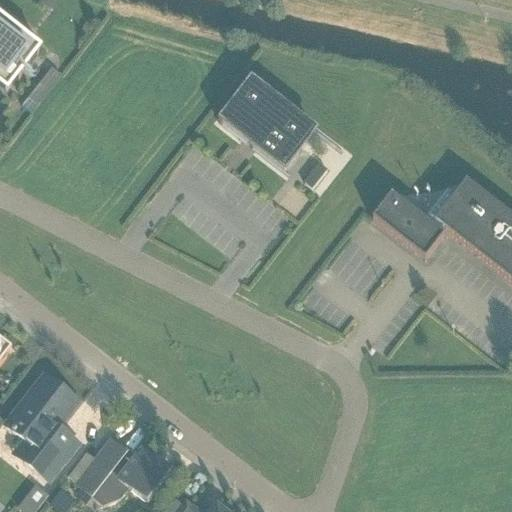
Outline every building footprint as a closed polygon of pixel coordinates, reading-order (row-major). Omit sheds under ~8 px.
[(0,21),(0,89),(8,96),(41,53),(0,21)] [(342,153),(251,82),(218,124),(288,179),(289,177),(284,173),(314,135),(341,155),(342,153)] [(327,173),(319,167),(304,186),(312,192),(327,173)] [(511,221),(466,185),(457,196),(451,191),(428,220),(395,194),(376,218),(428,259),(443,240),(442,239),(445,234),(511,286),(511,221)] [(0,366),(11,353),(0,343),(0,366)] [(48,485),(78,447),(58,432),(79,405),(44,378),(5,429),(25,444),(14,458),(48,485)] [(460,489),(452,511),(511,511),(511,384),(495,384),(475,445),(466,442),(451,486),(460,489)] [(134,463),(110,445),(76,489),(102,510),(119,504),(128,492),(147,507),(170,477),(141,454),(134,463)] [(18,511),(38,511),(48,499),(35,488),(17,511),(18,511)]
